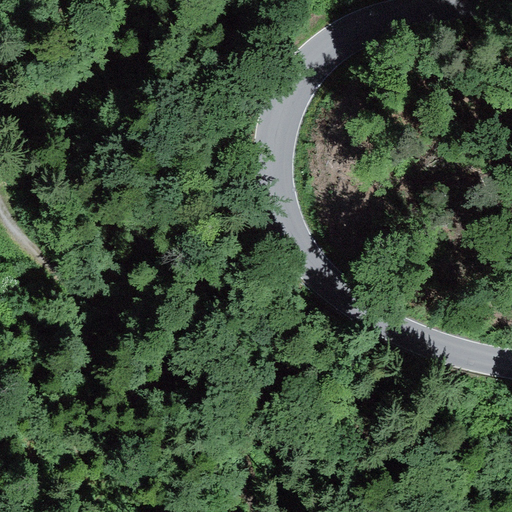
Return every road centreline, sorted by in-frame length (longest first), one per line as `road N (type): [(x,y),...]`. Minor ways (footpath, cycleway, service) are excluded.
road 1 (secondary): [(471,0),(367,30),(307,68),(284,114),(281,171),(298,245),(339,293),(411,335),(511,363)]
road 2 (track): [(0,168),(33,250),(225,418),(262,511)]
